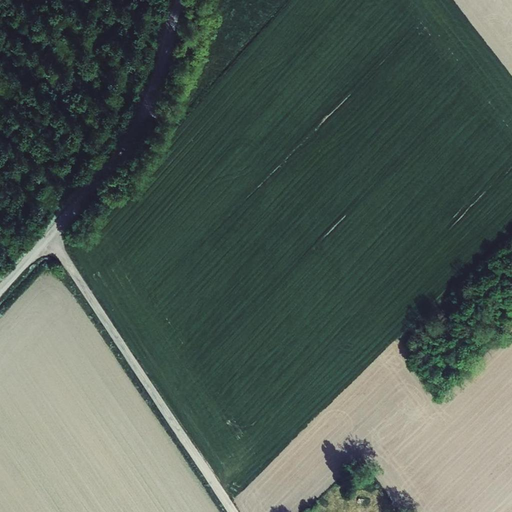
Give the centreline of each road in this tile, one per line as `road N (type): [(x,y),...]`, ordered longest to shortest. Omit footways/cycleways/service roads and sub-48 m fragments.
road 1 (unclassified): [(49,237),(232,511)]
road 2 (unclassified): [(49,237),(152,86),(177,0)]
